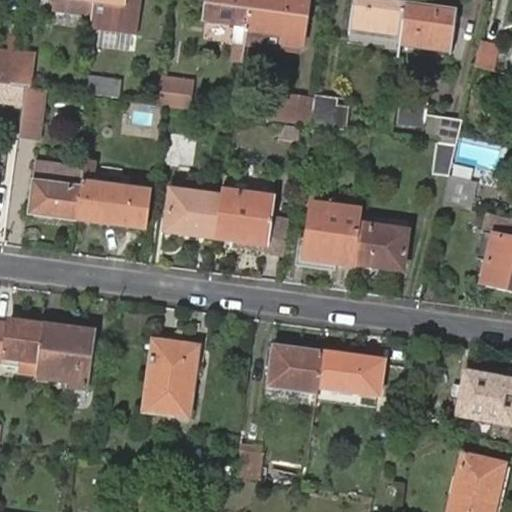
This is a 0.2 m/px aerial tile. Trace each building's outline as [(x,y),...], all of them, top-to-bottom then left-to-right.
[(93,0),(56,0),(55,10),(92,15),(93,0)] [(103,0),(93,0),(92,15),(138,22),(140,5),(103,0)] [(246,34),(250,0),(208,0),(206,21),(234,24),(232,45),(244,48),(245,45),(246,34)] [(308,1),(299,0),(250,0),(246,34),(286,40),(286,46),(302,48),(308,1)] [(405,6),(406,3),(382,0),(354,0),(350,29),(401,35),(405,6)] [(400,43),(451,50),(455,12),(405,6),(401,35),(400,43)] [(246,34),(245,45),(302,52),(302,48),(286,46),(286,40),(246,34)] [(501,43),(481,38),(474,68),(495,72),(501,43)] [(400,43),(399,51),(451,58),(451,50),(400,43)] [(30,54),(17,52),(16,55),(12,87),(25,88),(30,54)] [(12,87),(16,55),(0,53),(0,84),(6,86),(12,87)] [(86,93),(120,97),(123,80),(88,76),(86,93)] [(158,106),(185,109),(189,82),(161,79),(158,106)] [(25,88),(12,87),(6,86),(4,102),(23,105),(25,88)] [(23,105),(18,135),(38,138),(45,91),(25,88),(23,105)] [(273,95),(269,121),(282,122),(285,97),(273,95)] [(349,99),(315,95),(314,100),(311,126),(345,131),(349,99)] [(282,122),(311,126),(314,100),(285,97),(282,122)] [(425,126),(423,140),(436,142),(456,145),(462,119),(427,115),(429,107),(403,104),(401,122),(425,126)] [(415,163),(417,141),(374,138),(373,160),(415,163)] [(448,178),(456,145),(436,142),(431,175),(448,178)] [(81,193),(77,222),(140,230),(144,195),(126,193),(127,179),(118,177),(119,173),(99,171),(99,173),(91,172),(93,164),(85,163),(81,193)] [(32,216),(77,222),(81,193),(65,191),(67,169),(39,166),(32,216)] [(448,178),(442,204),(471,211),(477,184),(448,178)] [(221,201),(216,242),(234,244),(235,235),(249,237),(248,246),(265,248),(269,216),(273,185),(224,180),(221,201)] [(146,231),(151,196),(144,195),(140,230),(146,231)] [(166,235),(216,242),(221,201),(171,195),(166,235)] [(304,262),(354,268),(354,266),(355,260),(360,227),(361,219),(311,212),(304,262)] [(290,219),(269,216),(265,248),(285,251),(290,219)] [(406,233),(360,227),(355,260),(368,261),(367,268),(402,272),(406,233)] [(234,244),(248,246),(249,237),(235,235),(234,244)] [(495,252),(498,239),(492,237),(489,250),(495,252)] [(511,242),(498,239),(495,252),(489,250),(481,286),(511,294),(511,242)] [(36,370),(42,328),(7,323),(7,326),(0,325),(0,364),(1,365),(2,368),(15,370),(17,367),(36,370)] [(76,332),(42,328),(36,370),(35,381),(69,385),(68,390),(85,392),(91,341),(75,340),(76,332)] [(92,334),(76,332),(75,340),(91,341),(92,334)] [(188,420),(197,348),(151,341),(141,414),(188,420)] [(316,386),(320,355),(271,349),(266,389),(315,397),(316,386)] [(371,361),(320,355),(316,386),(368,392),(371,361)] [(511,387),(503,386),(504,382),(465,376),(458,422),(511,431),(511,387)] [(258,479),(262,452),(241,449),(237,477),(258,479)] [(489,511),(500,468),(459,458),(446,511),(489,511)] [(499,511),(509,471),(500,468),(489,511),(499,511)]
